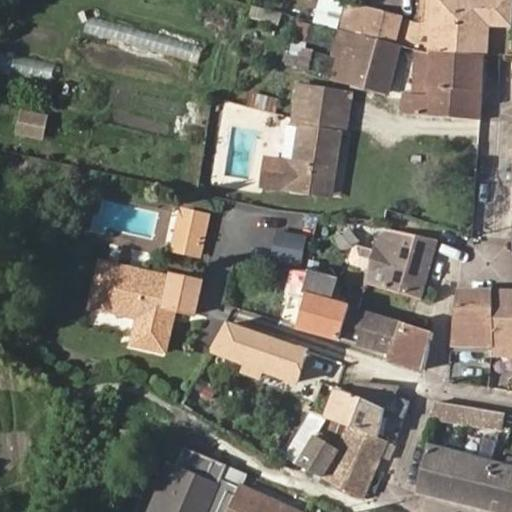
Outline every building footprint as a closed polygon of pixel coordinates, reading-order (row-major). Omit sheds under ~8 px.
[(0,0),(0,11),(15,15),(17,0),(0,0)] [(511,0),(432,0),(431,53),(485,56),(487,25),(511,25),(511,0)] [(366,36),(373,11),(354,6),(347,31),(366,36)] [(366,36),(395,44),(401,18),(373,11),(366,36)] [(340,57),(335,80),(388,93),(399,50),(339,35),(333,55),(340,57)] [(485,56),(431,53),(419,50),(417,97),(404,95),(402,112),(481,120),(482,105),(485,56)] [(51,79),(54,65),(20,57),(17,72),(51,79)] [(300,87),(296,112),(347,123),(351,93),(300,87)] [(253,93),(251,106),(272,109),(274,96),(253,93)] [(347,123),(296,112),(294,128),(302,130),(297,163),(290,162),(285,190),(326,196),(329,173),(336,173),(342,135),(345,136),(347,123)] [(46,140),(51,118),(29,114),(25,136),(46,140)] [(333,197),(336,173),(329,173),(326,196),(333,197)] [(199,252),(207,214),(182,209),(175,247),(174,248),(199,253),(199,252)] [(437,240),(385,227),(376,238),(367,269),(371,271),(369,280),(377,282),(373,291),(420,304),(437,240)] [(304,237),(280,233),(275,260),(299,264),(304,237)] [(367,269),(372,251),(358,246),(354,248),(351,260),(352,265),(367,269)] [(162,307),(177,309),(196,314),(203,281),(172,275),(171,278),(106,263),(94,310),(142,320),(136,345),(166,352),(173,326),(158,323),(162,307)] [(339,281),(300,270),(293,268),(285,294),(308,300),(301,328),(342,339),(352,308),(359,311),(363,299),(349,294),(345,304),(335,301),(339,281)] [(491,346),(494,291),(456,291),(452,345),(491,346)] [(511,347),(511,291),(494,291),(491,346),(511,347)] [(173,326),(177,309),(162,307),(158,323),(173,326)] [(352,308),(342,339),(392,354),(401,323),(359,311),(352,308)] [(424,370),(434,333),(401,323),(392,354),(391,359),(424,370)] [(228,325),(212,352),(298,384),(308,352),(228,325)] [(388,410),(396,395),(399,388),(358,383),(351,394),(387,409),(388,410)] [(336,389),(324,418),(348,426),(375,437),(378,428),(384,415),(387,409),(351,394),(336,388),(336,389)] [(411,402),(396,395),(388,410),(405,417),(411,402)] [(436,403),(432,420),(500,431),(506,413),(436,403)] [(322,453),(373,475),(388,441),(375,437),(348,426),(338,447),(315,435),(300,464),(314,470),(322,453)] [(129,448),(137,439),(127,431),(119,439),(129,448)] [(417,491),(503,511),(511,511),(511,466),(427,444),(417,491)] [(364,496),(373,475),(322,453),(314,470),(364,496)] [(284,511),(304,511),(306,508),(241,475),(233,492),(265,511),(275,511),(278,509),(284,511)] [(284,511),(278,509),(275,511),(265,511),(233,492),(223,511),(284,511)]
